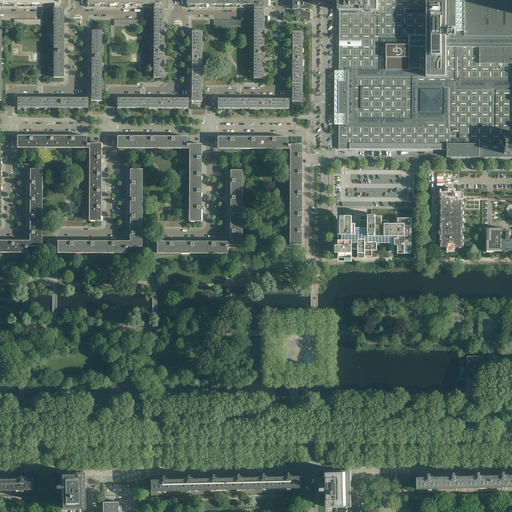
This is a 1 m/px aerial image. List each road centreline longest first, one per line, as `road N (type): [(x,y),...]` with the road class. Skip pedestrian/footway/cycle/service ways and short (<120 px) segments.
road 1 (secondary): [(42,450),(308,449)]
road 2 (secondary): [(308,441),(42,442)]
road 3 (secondary): [(511,436),(308,441)]
road 4 (secondary): [(308,449),(511,446)]
road 5 (residential): [(356,511),(355,471),(511,468)]
road 6 (residential): [(308,159),(314,252),(324,248),(324,159)]
road 7 (residential): [(486,161),(324,159)]
road 8 (residential): [(324,159),(325,0)]
